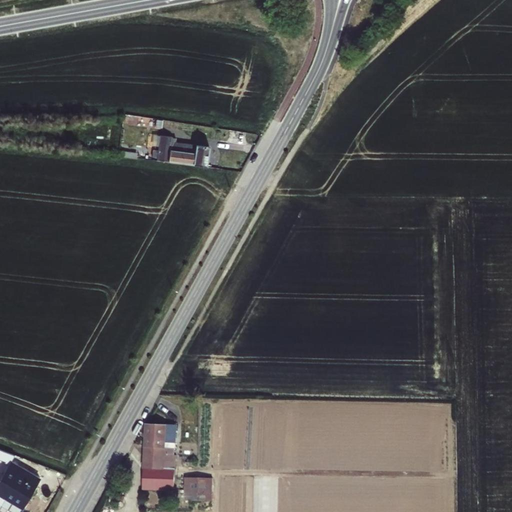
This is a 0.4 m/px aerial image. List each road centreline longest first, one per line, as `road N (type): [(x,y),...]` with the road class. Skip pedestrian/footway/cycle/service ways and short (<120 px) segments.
road 1 (tertiary): [(332,32),(74,511)]
road 2 (secondary): [(148,0),(0,26)]
